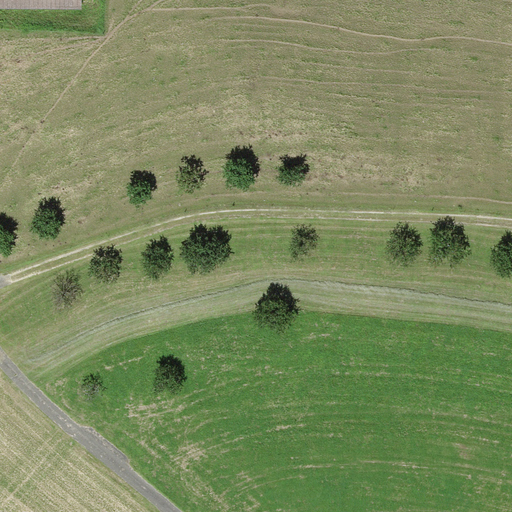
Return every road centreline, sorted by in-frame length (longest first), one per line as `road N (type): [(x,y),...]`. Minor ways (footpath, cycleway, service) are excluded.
road 1 (track): [(0,290),(170,230),(244,215),(511,226)]
road 2 (track): [(169,511),(15,375),(0,351)]
